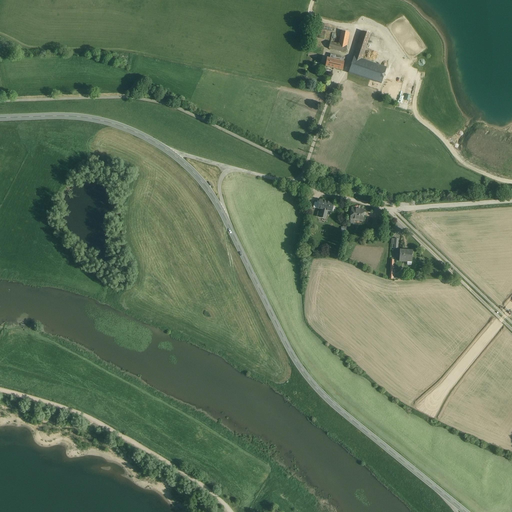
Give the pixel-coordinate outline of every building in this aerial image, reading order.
[(339,44),(347,46),(349,33),(341,31),(339,44)] [(370,34),(363,32),(349,72),(381,83),(386,68),(362,60),(370,34)] [(339,44),(330,42),(329,49),(346,53),(347,46),(339,44)] [(345,57),(330,54),(329,59),(327,58),(325,66),(342,71),(345,57)] [(334,203),(318,199),(317,203),(314,202),(313,208),(320,210),(320,213),(318,213),(317,217),(326,219),(328,212),(332,213),(334,203)] [(365,209),(351,207),(349,218),(363,221),(365,209)] [(382,220),(374,219),(373,229),(381,230),(382,220)] [(412,251),(399,250),(398,260),(406,261),(406,265),(411,265),(412,251)]
